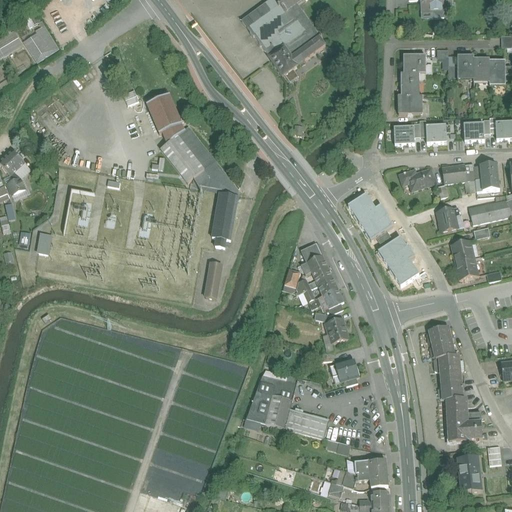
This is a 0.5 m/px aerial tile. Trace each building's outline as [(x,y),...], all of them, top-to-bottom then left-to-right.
[(274,0),(243,23),(242,24),(253,40),(254,39),(264,32),(286,16),(274,0)] [(274,0),(286,16),(297,8),(306,2),(306,1),(307,0),(274,0)] [(450,0),(422,0),(423,14),(432,14),(432,20),(444,20),(444,13),(451,13),(450,0)] [(55,12),(51,4),(44,7),(49,15),(55,12)] [(286,16),(264,32),(269,40),(274,46),(280,53),(284,50),(292,60),(299,55),(299,56),(320,41),(297,8),(286,16)] [(27,24),(30,22),(37,17),(34,12),(23,19),(27,24)] [(30,22),(34,28),(41,23),(37,17),(30,22)] [(59,51),(44,28),(36,33),(38,36),(24,44),(38,65),(59,51)] [(264,32),(254,39),(260,46),(269,40),(264,32)] [(0,60),(23,47),(15,33),(0,42),(0,60)] [(269,40),(260,46),(265,54),(270,60),(280,53),(274,46),(269,40)] [(320,41),(299,56),(305,64),(325,49),(320,41)] [(270,60),(269,61),(283,80),(285,78),(290,84),(298,79),(293,72),(305,64),(299,56),(299,55),(292,60),(284,50),(280,53),(270,60)] [(270,60),(265,54),(261,56),(266,63),(269,61),(270,60)] [(426,58),(404,58),(404,76),(419,76),(419,77),(426,76),(432,76),(432,67),(426,67),(426,58)] [(473,59),(458,59),(458,82),(473,82),(473,61),(473,59)] [(489,62),(473,61),(473,82),(473,85),(489,85),(489,64),(489,62)] [(505,64),(489,64),(489,85),(489,88),(505,88),(505,77),(511,77),(511,69),(505,69),(505,64)] [(419,76),(404,76),(401,76),(401,99),(407,99),(419,99),(419,77),(419,76)] [(139,104),(135,93),(124,97),(128,108),(139,104)] [(170,97),(146,107),(147,108),(159,136),(159,137),(166,134),(170,143),(168,145),(169,146),(185,132),(184,133),(181,127),(182,127),(182,126),(169,98),(170,98),(170,97)] [(401,99),(397,99),(397,115),(406,115),(407,99),(401,99)] [(419,99),(407,99),(406,115),(422,115),(422,99),(419,99)] [(511,123),(495,124),(496,142),(511,141),(511,123)] [(463,126),(464,144),(485,143),(484,125),(463,126)] [(426,129),(426,147),(447,146),(446,127),(426,129)] [(394,130),(395,148),(415,147),(414,129),(394,130)] [(218,169),(188,131),(185,132),(169,146),(161,152),(164,150),(185,178),(183,179),(188,186),(190,184),(194,181),(207,171),(210,175),(218,169)] [(25,166),(13,153),(0,165),(0,166),(11,179),(14,176),(25,166)] [(473,167),(465,168),(467,184),(475,183),(473,170),(473,167)] [(497,167),(481,169),(482,182),(475,183),(477,194),(499,193),(497,167)] [(465,168),(442,171),(444,187),(465,184),(467,184),(465,168)] [(220,197),(236,199),(237,193),(218,169),(210,175),(207,171),(194,181),(200,188),(222,192),(221,196),(220,196),(220,197)] [(481,169),(473,170),(475,183),(482,182),(481,169)] [(430,173),(416,177),(414,174),(406,176),(405,176),(404,176),(404,177),(400,178),(403,188),(410,186),(412,194),(435,186),(430,173)] [(21,181),(14,176),(11,179),(13,184),(21,181)] [(13,184),(7,186),(12,198),(26,192),(21,181),(13,184)] [(220,196),(221,196),(222,192),(200,188),(194,181),(190,184),(196,192),(220,197),(220,196)] [(109,183),(107,188),(119,191),(120,185),(109,183)] [(467,184),(465,184),(467,196),(476,195),(475,183),(467,184)] [(445,187),(438,190),(438,191),(441,201),(448,199),(445,187)] [(381,206),(376,210),(364,194),(345,208),(372,246),(377,242),(387,235),(392,231),(397,228),(381,206)] [(220,197),(213,240),(217,241),(215,249),(225,251),(226,242),(230,243),(238,200),(236,199),(220,197)] [(495,199),(496,206),(506,204),(507,204),(506,198),(501,199),(495,199)] [(496,206),(469,212),(473,228),(511,218),(511,216),(506,204),(496,206)] [(458,210),(437,215),(440,227),(439,227),(441,235),(463,230),(458,210)] [(488,230),(474,234),(476,243),(490,239),(488,230)] [(31,236),(22,235),(20,248),(29,249),(31,236)] [(377,242),(383,250),(376,255),(401,290),(420,277),(410,262),(415,259),(400,238),(395,242),(393,243),(387,235),(377,242)] [(51,238),(41,237),(38,257),(49,258),(52,239),(51,238)] [(470,243),(452,248),(456,266),(474,261),(470,243)] [(316,246),(301,254),(307,265),(322,258),(316,246)] [(322,258),(307,265),(312,275),(318,289),(333,282),(322,258)] [(474,261),(456,266),(460,283),(478,279),(474,261)] [(307,265),(301,268),(306,277),(312,275),(307,265)] [(222,267),(211,266),(205,300),(216,302),(222,267)] [(300,275),(289,272),(285,288),(296,291),(300,275)] [(500,274),(486,277),(488,285),(501,282),(500,274)] [(297,298),(304,296),(310,292),(314,291),(312,287),(309,289),(303,277),(300,283),(301,285),(299,285),(297,291),(297,293),(297,295),(295,296),(297,298)] [(333,282),(318,289),(323,298),(323,299),(338,292),(333,282)] [(297,291),(296,291),(285,288),(283,292),(295,296),(297,295),(297,293),(297,291)] [(310,292),(304,296),(308,306),(315,302),(310,292)] [(338,292),(323,299),(329,312),(341,306),(344,305),(338,292)] [(301,309),(308,306),(304,296),(297,298),(301,309)] [(323,299),(323,298),(318,301),(321,308),(324,314),(329,312),(323,299)] [(308,306),(311,313),(321,308),(318,301),(315,302),(308,306)] [(341,306),(329,312),(324,314),(326,317),(326,318),(327,318),(330,319),(343,312),(341,306)] [(326,317),(317,315),(315,321),(325,324),(327,318),(326,318),(326,317)] [(342,322),(325,326),(328,337),(329,337),(332,347),(348,343),(342,322)] [(448,329),(429,333),(433,348),(452,344),(448,329)] [(328,337),(322,339),(327,354),(335,356),(332,347),(329,337),(328,337)] [(452,344),(433,348),(436,362),(439,361),(455,358),(452,344)] [(183,363),(186,352),(180,351),(177,361),(183,363)] [(206,494),(242,366),(192,352),(187,372),(210,372),(211,368),(229,373),(229,383),(225,397),(226,397),(225,402),(214,402),(214,405),(200,405),(219,410),(219,418),(203,418),(213,421),(211,430),(199,426),(194,445),(190,444),(190,439),(187,439),(188,436),(188,426),(170,421),(170,401),(145,493),(180,502),(188,471),(189,495),(206,494)] [(332,356),(319,357),(320,365),(335,363),(332,356)] [(455,358),(439,361),(441,375),(460,373),(459,357),(455,358)] [(354,363),(330,370),(335,386),(345,384),(356,380),(359,379),(359,378),(360,378),(358,371),(357,371),(354,363)] [(511,364),(501,366),(503,383),(511,382),(511,364)] [(263,379),(274,382),(276,375),(264,373),(263,379)] [(460,373),(441,375),(442,389),(462,387),(460,373)] [(298,381),(288,378),(286,385),(296,387),(298,381)] [(247,422),(265,427),(273,398),(292,403),(293,403),(292,403),(296,387),(286,385),(274,382),(263,379),(247,422)] [(356,380),(345,384),(346,389),(358,386),(356,380)] [(462,387),(442,389),(443,403),(447,403),(447,402),(462,401),(462,387)] [(292,403),(273,398),(265,427),(285,432),(290,412),(292,403)] [(467,416),(466,401),(462,401),(447,402),(447,403),(449,445),(469,444),(469,442),(482,441),(481,415),(467,416)] [(329,423),(290,412),(285,432),(324,442),(329,423)] [(259,425),(244,422),(242,427),(258,431),(259,425)] [(237,437),(231,452),(236,454),(242,438),(237,437)] [(328,443),(326,451),(338,454),(339,446),(328,443)] [(350,449),(339,446),(338,454),(348,456),(350,449)] [(487,449),(488,467),(501,466),(500,448),(487,449)] [(478,459),(458,462),(461,495),(472,494),(472,495),(482,494),(478,459)] [(345,462),(346,475),(356,478),(355,465),(345,462)] [(386,463),(369,464),(370,477),(387,476),(387,470),(386,470),(386,463)] [(369,464),(355,465),(356,478),(358,479),(370,477),(369,464)] [(346,475),(341,473),(336,486),(342,488),(344,481),(356,485),(358,479),(356,478),(346,475)] [(387,476),(370,477),(370,483),(371,491),(388,489),(387,482),(388,482),(387,476)] [(356,485),(344,481),(342,488),(344,489),(353,492),(356,485)] [(336,486),(331,485),(329,496),(341,500),(344,489),(342,488),(336,486)] [(388,495),(371,496),(372,505),(372,509),(389,508),(388,495)]
